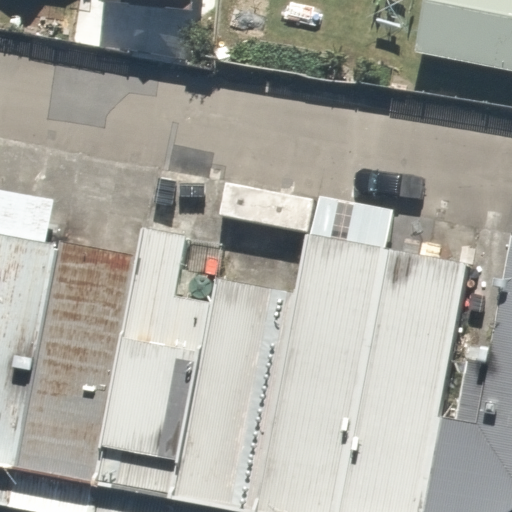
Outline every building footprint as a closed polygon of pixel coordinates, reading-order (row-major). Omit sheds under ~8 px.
[(511,82),(511,0),(421,0),(409,61),(511,82)] [(409,416),(392,511),(511,511),(511,238),(472,231),(439,421),(409,416)] [(54,511),(99,260),(0,242),(0,511),(54,511)] [(264,245),(217,511),(392,511),(434,274),(264,245)] [(96,277),(54,511),(217,511),(254,305),(96,277)]
